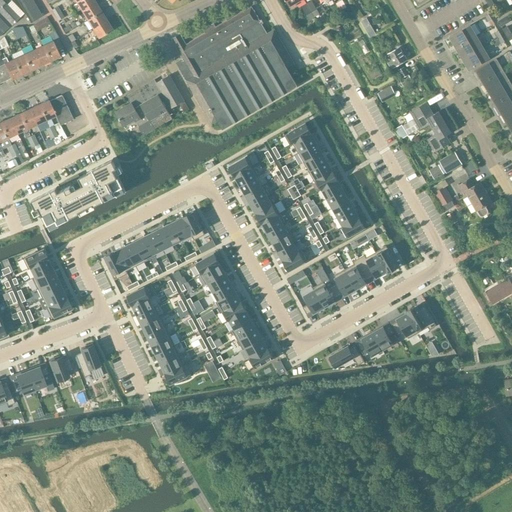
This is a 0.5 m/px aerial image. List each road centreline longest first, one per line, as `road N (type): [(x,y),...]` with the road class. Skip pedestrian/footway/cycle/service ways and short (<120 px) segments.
road 1 (residential): [(270,0),(294,38),(323,46),(447,265),(298,347),(207,184),(77,250),(106,314)]
road 2 (residential): [(511,200),(394,0)]
road 3 (residential): [(68,71),(101,138),(4,192),(16,231)]
road 4 (track): [(0,444),(154,419)]
road 5 (track): [(34,438),(59,489),(41,495),(18,468),(0,472)]
